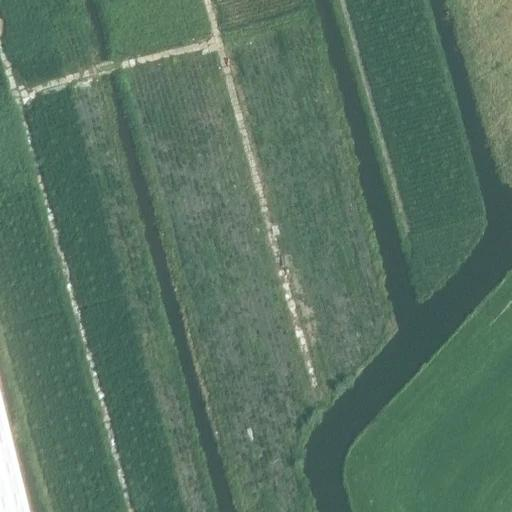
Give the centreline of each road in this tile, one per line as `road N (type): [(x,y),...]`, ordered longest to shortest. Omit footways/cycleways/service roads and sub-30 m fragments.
road 1 (track): [(131,511),(0,35)]
road 2 (track): [(207,0),(281,274)]
road 3 (track): [(218,42),(16,98)]
